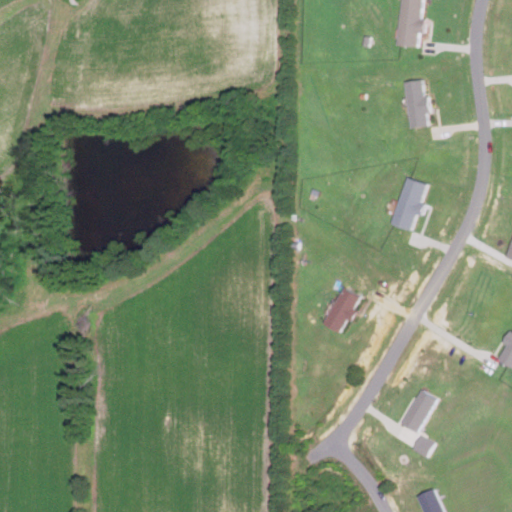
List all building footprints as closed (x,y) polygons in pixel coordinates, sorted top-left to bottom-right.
[(427,0),(405,0),(403,44),(423,46),(424,32),(430,32),(431,18),(426,18),(427,0)] [(409,81),(417,128),(434,125),(431,112),(436,111),(434,95),(430,96),(427,78),(409,81)] [(396,223),(416,229),(421,213),(427,215),(430,204),(426,202),(432,182),(412,176),(396,223)] [(363,298),(347,288),(326,323),(342,333),(363,298)] [(511,336),(499,358),(511,365),(511,336)] [(440,399),(424,390),(404,423),(419,432),(440,399)] [(418,449),(432,457),(440,442),(425,434),(418,449)] [(421,495),(429,511),(450,511),(439,487),(421,495)]
